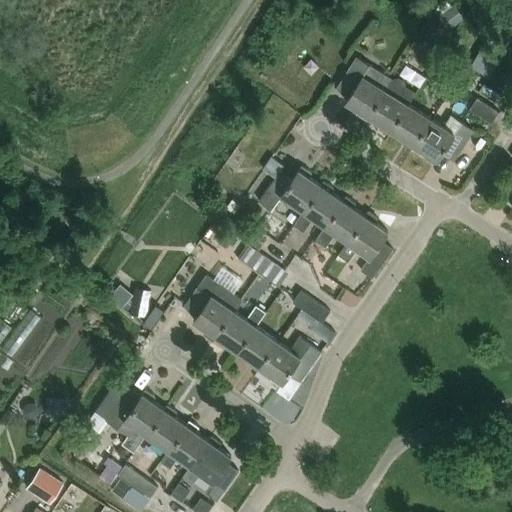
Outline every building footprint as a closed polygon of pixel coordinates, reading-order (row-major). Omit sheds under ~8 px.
[(454,5),(444,13),(454,27),(465,19),(456,6),(455,5),(454,5)] [(484,40),(476,53),(496,66),(505,52),(484,40)] [(370,116),(387,89),(386,88),(392,78),(383,72),(376,83),(364,74),(370,64),(358,56),(338,87),(350,94),(346,101),(360,109),(357,113),(367,120),(370,116)] [(437,80),(432,88),(446,96),(451,89),(437,80)] [(390,134),(392,130),(409,103),(416,93),(406,86),(399,97),(387,89),(370,116),(367,120),(370,116),(382,123),(380,128),(390,134)] [(500,111),(478,97),(470,108),(492,122),(500,111)] [(415,144),(432,118),(409,103),(392,130),(405,138),(402,142),(413,149),(415,144)] [(473,128),(462,122),(450,114),(443,125),(432,118),(415,144),(413,149),(415,144),(427,152),(425,156),(435,163),(438,159),(442,153),(454,160),(473,128)] [(273,157),(265,168),(277,176),(281,170),(285,165),(273,157)] [(304,210),(322,184),(310,176),(313,172),(302,165),(300,169),(299,169),(293,178),(281,170),(277,176),(260,200),(273,208),(282,195),(304,210)] [(326,225),(344,199),(332,191),(335,187),(324,180),(322,184),(304,210),(299,217),(295,223),(304,230),(314,217),(326,225)] [(348,241),(366,215),(354,206),(356,202),(346,195),(344,199),(326,225),(317,239),(326,246),(336,232),(348,241)] [(233,199),(228,206),(234,211),(239,204),(233,199)] [(373,277),(394,248),(382,240),(389,230),(376,221),(379,218),(369,211),(366,215),(348,241),(338,254),(347,261),(357,247),(370,256),(361,269),(373,277)] [(292,212),(288,218),(295,223),(299,217),(292,212)] [(207,274),(186,304),(199,313),(194,319),(207,328),(204,332),(214,339),(217,335),(235,309),(242,299),(234,294),(234,293),(214,279),(207,274)] [(145,317),(151,291),(137,288),(131,314),(145,317)] [(314,298),(299,288),(292,299),(306,309),(314,298)] [(329,309),(314,298),(306,309),(321,320),(329,309)] [(256,304),(247,318),(235,309),(217,335),(229,344),(226,348),(236,355),(239,351),(257,325),(266,311),(256,304)] [(0,331),(0,342),(15,353),(41,316),(31,310),(19,328),(8,321),(0,331)] [(239,351),(236,355),(239,351),(251,359),(248,363),(258,370),(261,366),(279,340),(257,325),(239,351)] [(300,335),(290,348),(279,340),(261,366),(273,374),(270,378),(280,385),(283,381),(290,372),(301,381),(322,350),(307,340),(300,335)] [(146,388),(141,395),(129,387),(107,418),(129,434),(122,444),(134,452),(147,434),(165,408),(153,399),(156,395),(146,388)] [(56,399),(55,414),(63,414),(68,414),(68,408),(68,399),(65,399),(56,399)] [(169,449),(187,423),(175,415),(178,411),(168,404),(165,408),(147,434),(169,449)] [(8,408),(1,419),(8,423),(15,412),(8,408)] [(191,465),(209,439),(197,430),(200,426),(190,419),(187,423),(169,449),(161,460),(171,467),(179,456),(191,465)] [(218,500),(239,469),(228,461),(232,455),(219,446),(222,442),(212,435),(209,439),(191,465),(184,475),(194,482),(201,472),(213,480),(206,491),(218,500)] [(119,474),(151,496),(159,485),(127,462),(119,474)] [(27,487),(50,502),(64,482),(41,466),(27,487)] [(121,478),(114,487),(122,494),(129,484),(121,478)] [(180,483),(172,494),(182,501),(189,489),(180,483)]
